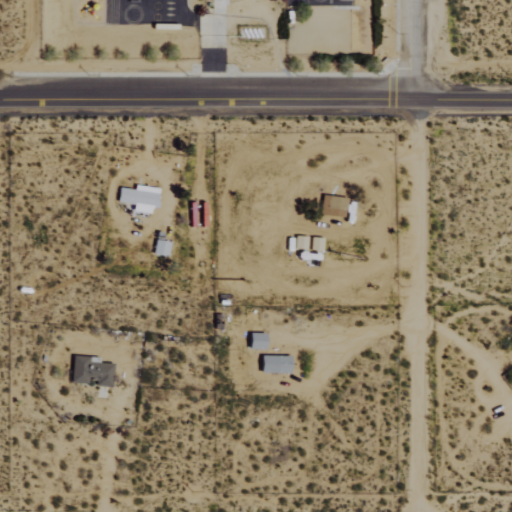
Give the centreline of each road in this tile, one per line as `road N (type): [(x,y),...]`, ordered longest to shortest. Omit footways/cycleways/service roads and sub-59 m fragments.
road 1 (tertiary): [(511,98),(0,101)]
road 2 (track): [(419,511),(409,98)]
